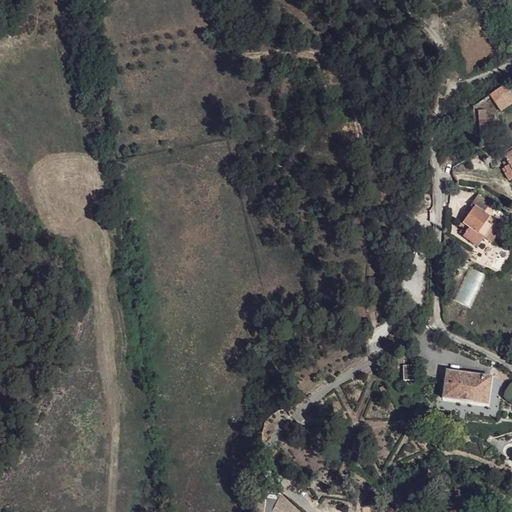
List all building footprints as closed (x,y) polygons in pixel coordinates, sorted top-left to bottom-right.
[(490,96),(501,112),(511,104),(511,100),(503,87),(490,96)] [(446,113),(449,119),(454,117),(450,110),(446,113)] [(502,163),(505,168),(505,169),(507,172),(505,174),(509,181),(511,179),(511,148),(503,154),(505,157),(507,161),(502,163)] [(483,159),(482,161),(483,164),(485,165),(487,166),(489,165),(490,163),(491,161),(490,159),(488,157),(486,157),(484,158),(483,159)] [(465,226),(460,233),(464,236),(464,237),(477,247),(484,238),(493,224),(488,220),(490,217),(485,213),(491,204),(478,195),(471,206),(474,208),(463,223),(465,226)] [(499,229),(493,224),(484,238),(490,242),(499,229)] [(447,371),(443,399),(487,405),(491,378),(447,371)] [(301,511),(280,494),(273,511),(275,511),(283,511),(284,510),(286,511),(301,511)] [(263,511),(265,501),(253,499),(251,511),(263,511)]
